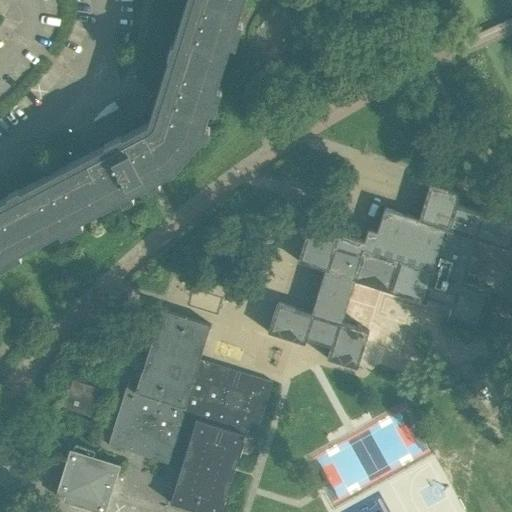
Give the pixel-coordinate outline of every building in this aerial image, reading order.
[(0,258),(147,181),(171,168),(198,136),(228,40),(239,5),(240,0),(191,0),(153,123),(150,127),(135,135),(135,122),(143,114),(144,112),(145,110),(145,107),(145,104),(144,102),(143,101),(142,99),(140,98),(138,97),(137,97),(132,96),(128,96),(123,97),(119,98),(115,100),(119,107),(94,120),(93,120),(92,122),(91,125),(90,127),(89,130),(89,132),(88,136),(90,139),(92,141),(95,142),(98,142),(104,140),(108,149),(0,205),(0,258)] [(470,254),(475,238),(510,249),(511,241),(511,217),(483,209),(484,207),(482,207),(481,212),(456,204),(460,192),(430,182),(429,184),(431,184),(420,218),(384,207),(377,231),(368,228),(367,230),(363,241),(361,248),(400,260),(391,290),(424,301),(423,302),(426,303),(427,297),(452,305),(448,317),(452,319),(478,327),(478,325),(477,325),(486,295),(488,290),(489,291),(489,289),(482,287),(483,284),(478,283),(477,285),(457,279),(465,253),(470,254)] [(391,290),(400,260),(361,248),(363,241),(309,224),(308,226),(309,226),(299,260),(298,259),(297,261),(325,270),(311,313),(277,302),(267,332),(268,332),(269,331),(286,336),(303,342),(303,343),(304,343),(306,338),(330,346),(327,358),(356,368),(357,366),(356,366),(358,357),(366,331),(368,332),(368,330),(361,328),(362,326),(357,324),(356,327),(340,322),(354,278),(383,288),(391,290)] [(198,415),(212,370),(198,366),(209,327),(210,327),(211,325),(160,310),(160,311),(161,311),(149,351),(131,345),(125,365),(133,367),(131,374),(129,374),(108,445),(131,452),(132,450),(148,455),(147,457),(182,468),(184,461),(168,456),(182,411),(198,415)] [(250,453),(272,381),(249,374),(247,381),(212,370),(198,415),(182,411),(168,456),(184,461),(182,468),(171,501),(170,500),(169,502),(201,511),(220,511),(238,456),(239,457),(241,450),(250,453)] [(73,380),(63,408),(90,416),(99,388),(73,380)] [(63,496),(62,501),(97,511),(105,511),(120,464),(70,449),(56,493),(63,496)]
